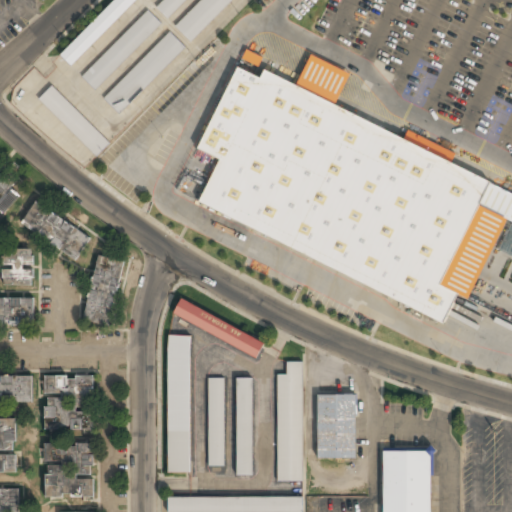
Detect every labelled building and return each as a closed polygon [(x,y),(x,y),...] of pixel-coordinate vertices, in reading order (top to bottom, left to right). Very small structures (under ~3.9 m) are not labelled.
[(114,0),(59,55),(71,67),(138,0),(114,0)] [(162,0),(155,7),(168,20),(187,0),(162,0)] [(200,0),(175,27),(191,43),(233,0),(200,0)] [(94,91),(161,24),(147,11),(81,78),(94,91)] [(119,115),(185,47),(169,32),(103,100),(119,115)] [(337,101),(349,73),(309,55),(297,83),(337,101)] [(219,158),(196,147),(237,64),(261,75),(265,67),(491,178),(440,282),(457,291),(442,321),(198,201),(219,158)] [(95,158),(109,144),(52,86),(37,100),(95,158)] [(0,213),(3,216),(22,194),(0,174),(0,213)] [(77,261),(92,236),(35,202),(20,227),(77,261)] [(2,286),(32,286),(32,250),(2,250),(2,286)] [(124,261),(97,255),(83,321),(110,327),(124,261)] [(33,298),(0,298),(0,326),(33,326),(33,298)] [(256,359),(264,343),(181,298),(172,314),(256,359)] [(190,473),(190,337),(168,337),(168,473),(190,473)] [(303,363),(286,363),(286,375),(278,375),(278,482),(303,482),(303,363)] [(44,375),(43,430),(92,431),(94,376),(44,375)] [(0,376),(0,404),(32,404),(32,376),(0,376)] [(208,379),(208,466),(223,466),(223,379),(208,379)] [(236,379),(236,476),(252,476),(253,379),(236,379)] [(355,459),(355,396),(317,396),(317,459),(355,459)] [(0,420),(0,474),(16,474),(16,420),(0,420)] [(94,499),(95,444),(44,443),(43,498),(94,499)] [(382,511),(430,511),(430,451),(383,451),(382,511)] [(0,511),(19,511),(19,489),(0,489),(0,511)] [(167,498),(167,511),(303,511),(303,497),(167,498)]
